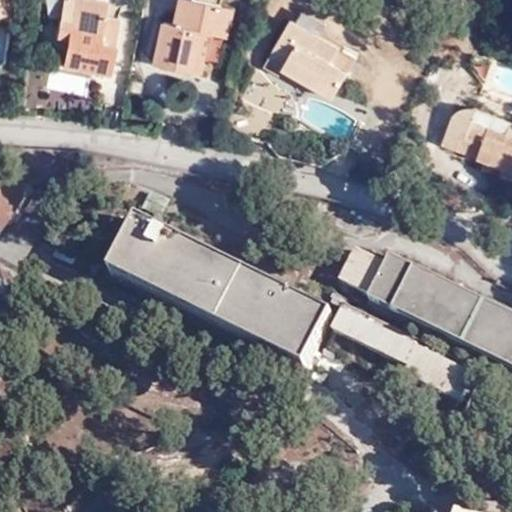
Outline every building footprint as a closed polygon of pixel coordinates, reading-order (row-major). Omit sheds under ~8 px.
[(104,0),(70,0),(67,18),(57,16),(54,34),(64,36),(72,37),(70,49),(62,47),(59,62),(107,71),(118,15),(103,12),(104,0)] [(67,18),(70,0),(59,0),(57,16),(67,18)] [(201,29),(209,32),(225,36),(232,6),(205,0),(178,0),(173,22),(164,19),(153,63),(190,72),(201,29)] [(307,10),(299,23),(344,51),(347,46),(322,32),(328,23),(307,10)] [(293,19),(275,45),(290,55),(287,60),(298,67),(295,71),(333,96),(356,59),(344,51),(299,23),(293,19)] [(198,74),(209,32),(201,29),(190,72),(198,74)] [(64,36),(62,47),(70,49),(72,37),(64,36)] [(290,55),(275,45),(265,63),(278,72),(284,64),(287,60),(290,55)] [(287,60),(284,64),(295,71),(298,67),(287,60)] [(87,104),(87,73),(51,72),(51,103),(87,104)] [(466,124),(472,109),(465,107),(460,107),(453,111),(449,116),(440,143),(482,158),(511,168),(511,131),(503,127),(501,133),(485,127),(484,131),(466,124)] [(505,122),(472,109),(466,124),(484,131),(485,127),(501,133),(503,127),(505,122)] [(511,169),(511,168),(482,158),(478,168),(509,180),(511,169)] [(0,224),(26,187),(0,170),(0,224)] [(136,221),(108,275),(301,371),(328,317),(136,221)] [(338,284),(365,298),(381,265),(354,251),(338,284)] [(367,302),(511,373),(511,319),(387,259),(367,302)] [(342,326),(337,323),(331,334),(408,372),(404,381),(459,408),(473,378),(341,313),(341,314),(346,317),(342,326)] [(346,317),(341,314),(337,323),(342,326),(346,317)]
